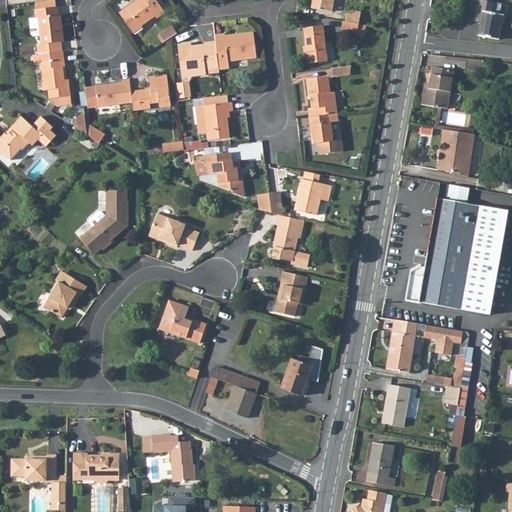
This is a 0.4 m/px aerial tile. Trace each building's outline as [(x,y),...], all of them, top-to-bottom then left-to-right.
[(132,4),(118,13),(131,32),(141,26),(140,25),(154,16),(156,18),(164,13),(155,0),(141,0),(133,5),(132,4)] [(315,0),(313,9),(334,13),(336,0),(315,0)] [(501,2),(488,0),(478,0),(475,20),(480,21),(478,35),(498,38),(502,13),(499,13),(501,2)] [(35,8),(36,16),(29,17),(31,33),(33,34),(39,34),(40,42),(38,42),(39,52),(62,49),(61,40),(63,40),(60,13),(58,13),(57,5),(56,5),(35,8)] [(348,16),(347,23),(361,25),(363,13),(355,12),(354,17),(348,16)] [(347,23),(345,23),(344,31),(351,33),(350,38),(358,39),(359,38),(361,25),(347,23)] [(361,25),(359,38),(365,39),(368,27),(361,25)] [(324,27),(304,30),(309,65),(329,63),(324,27)] [(158,36),(163,44),(170,39),(175,36),(170,29),(158,36)] [(225,36),(215,37),(216,44),(218,59),(219,70),(220,71),(229,70),(228,63),(257,60),(253,34),(236,36),(237,38),(226,40),(225,36)] [(179,47),(182,72),(191,71),(192,78),(207,77),(206,71),(219,70),(218,59),(216,44),(205,46),(205,47),(192,48),(191,46),(179,47)] [(39,52),(37,52),(39,70),(42,69),(44,89),(47,89),(48,101),(55,106),(70,104),(67,79),(63,79),(61,67),(64,67),(62,49),(39,52)] [(471,56),(469,66),(479,67),(480,58),(471,56)] [(480,58),(479,67),(486,69),(487,58),(480,58)] [(430,63),(428,78),(449,81),(451,67),(430,63)] [(353,67),(334,70),(335,78),(352,76),(353,67)] [(191,71),(182,72),(183,79),(192,78),(191,71)] [(152,87),(131,89),(133,99),(134,107),(150,106),(150,100),(160,99),(161,104),(172,103),(168,72),(150,74),(152,87)] [(131,89),(130,76),(123,77),(123,80),(96,83),(99,103),(133,99),(131,89)] [(310,109),(310,118),(339,114),(336,94),(332,94),(330,77),(308,80),(310,97),(312,97),(313,109),(310,109)] [(428,80),(424,102),(435,104),(438,104),(445,105),(449,81),(428,78),(428,80)] [(422,79),(419,101),(424,102),(428,80),(422,79)] [(181,100),(193,98),(190,81),(178,83),(181,100)] [(483,106),(511,110),(511,103),(498,101),(499,91),(485,88),(483,106)] [(233,103),(204,107),(208,141),(230,139),(227,113),(234,112),(233,103)] [(438,104),(435,104),(432,126),(443,128),(467,132),(473,134),(474,134),(474,130),(435,124),(438,104)] [(33,145),(39,139),(43,134),(45,136),(51,129),(54,126),(41,114),(32,124),(22,114),(9,128),(11,129),(8,133),(6,131),(1,135),(0,134),(0,153),(0,154),(5,154),(12,159),(22,149),(23,150),(30,142),(33,145)] [(339,114),(310,118),(311,126),(314,126),(315,134),(313,134),(314,145),(335,142),(332,124),(340,123),(339,114)] [(85,117),(76,118),(78,130),(87,137),(85,117)] [(443,128),(438,162),(461,167),(463,152),(465,138),(467,132),(443,128)] [(43,134),(39,139),(46,146),(57,134),(51,129),(45,136),(43,134)] [(465,138),(463,152),(469,154),(472,138),(473,134),(467,132),(465,138)] [(211,142),(165,142),(165,150),(211,150),(211,142)] [(461,167),(460,171),(466,172),(467,166),(469,154),(463,152),(461,167)] [(199,178),(208,177),(218,176),(219,190),(229,193),(232,192),(233,195),(244,199),(243,191),(241,178),(237,178),(236,171),(239,171),(238,162),(230,163),(229,155),(206,158),(196,159),(199,178)] [(438,162),(437,167),(460,171),(461,167),(438,162)] [(322,176),(321,181),(335,185),(336,179),(322,176)] [(299,197),(295,211),(313,215),(317,198),(325,200),(329,185),(325,185),(301,179),(297,196),(299,197)] [(280,192),(269,193),(272,213),(278,214),(283,216),(280,192)] [(269,193),(258,194),(261,210),(272,213),(269,193)] [(110,194),(109,204),(120,205),(121,195),(110,194)] [(261,210),(258,194),(250,195),(251,208),(256,209),(258,210),(261,210)] [(109,204),(109,217),(108,218),(105,213),(102,212),(92,219),(92,222),(95,227),(83,236),(95,254),(103,248),(105,251),(114,244),(113,242),(131,229),(131,205),(130,205),(131,195),(121,195),(120,205),(109,204)] [(508,205),(437,196),(427,265),(421,264),(414,270),(410,299),(493,310),(508,205)] [(283,216),(278,214),(276,223),(279,223),(275,239),(277,239),(274,256),(292,261),(292,263),(307,267),(310,255),(295,252),(298,238),(301,238),(305,220),(283,216)] [(150,239),(162,243),(163,239),(171,242),(170,245),(179,248),(180,246),(195,251),(201,233),(186,228),(187,225),(158,216),(150,239)] [(55,279),(58,282),(60,282),(66,273),(61,270),(55,279)] [(282,299),(278,302),(276,311),(295,316),(298,304),(302,304),(309,277),(283,272),(282,280),(283,281),(286,281),(282,299)] [(60,282),(58,282),(44,305),(61,316),(66,307),(70,301),(74,303),(79,294),(81,295),(87,286),(66,273),(60,282)] [(283,281),(278,302),(282,299),(286,281),(283,281)] [(38,302),(44,305),(52,292),(46,289),(38,302)] [(170,301),(160,329),(200,343),(206,325),(190,319),(189,322),(184,320),(189,308),(170,301)] [(412,321),(404,319),(403,331),(400,331),(397,345),(396,352),(393,368),(415,372),(420,347),(421,345),(422,335),(465,341),(466,329),(412,321)] [(466,329),(465,341),(468,341),(467,345),(476,346),(479,331),(466,329)] [(312,345),(308,358),(294,354),(292,359),(283,389),(303,395),(305,386),(307,381),(309,375),(319,377),(322,348),(312,345)] [(213,366),(210,377),(218,380),(237,386),(258,394),(261,384),(213,366)] [(192,367),(189,375),(198,378),(201,369),(192,367)] [(210,377),(205,392),(212,395),(218,380),(210,377)] [(395,384),(387,422),(407,425),(414,389),(405,386),(395,384)] [(467,387),(452,384),(450,401),(455,402),(454,413),(461,414),(464,400),(467,387)] [(258,394),(237,386),(228,411),(249,418),(258,394)] [(159,436),(158,452),(176,452),(175,485),(197,486),(197,474),(196,474),(197,454),(196,454),(196,445),(185,445),(185,438),(177,438),(177,436),(159,436)] [(372,465),(370,482),(396,486),(397,477),(390,476),(392,466),(394,445),(375,441),(372,465)] [(88,461),(88,458),(88,455),(75,455),(75,483),(95,483),(97,486),(107,486),(110,482),(120,482),(120,456),(102,455),(102,458),(95,458),(95,461),(88,461)] [(48,457),(48,458),(48,472),(57,472),(57,457),(48,457)] [(36,461),(27,461),(12,460),(12,478),(26,478),(26,483),(48,483),(48,480),(54,481),(55,483),(54,483),(54,510),(67,510),(67,480),(57,480),(57,477),(57,472),(48,472),(48,458),(36,458),(36,461)] [(439,470),(434,499),(445,500),(449,472),(439,470)] [(142,482),(132,482),(133,495),(142,495),(142,482)] [(382,511),(385,491),(369,489),(368,497),(365,497),(363,508),(358,507),(354,510),(353,511),(382,511)] [(94,490),(95,511),(110,511),(112,490),(94,490)] [(130,490),(119,490),(119,511),(131,511),(130,497),(130,490)] [(188,511),(189,508),(196,508),(197,497),(167,496),(166,511),(188,511)]
